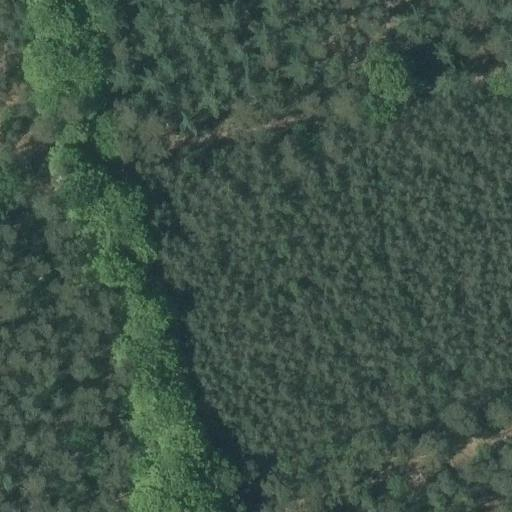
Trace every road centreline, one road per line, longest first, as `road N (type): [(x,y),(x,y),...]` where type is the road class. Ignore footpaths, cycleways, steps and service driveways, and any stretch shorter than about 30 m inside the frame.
road 1 (track): [(92,160),(511,69)]
road 2 (track): [(92,160),(186,511)]
road 3 (track): [(74,0),(92,160)]
